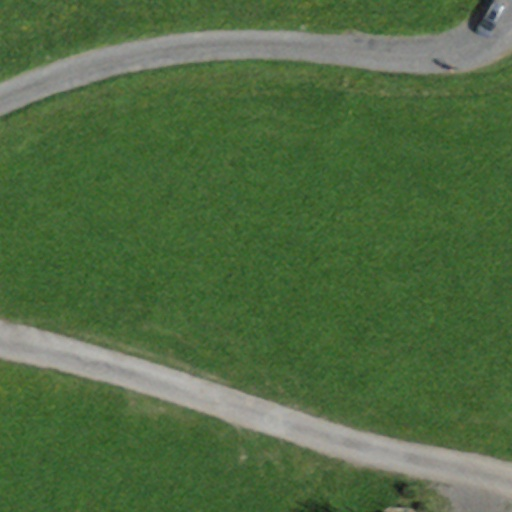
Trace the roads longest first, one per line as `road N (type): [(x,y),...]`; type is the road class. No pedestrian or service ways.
road 1 (unclassified): [(0,103),(119,59),(273,46),(396,58),(445,54),(501,30),(511,8)]
road 2 (track): [(511,484),(323,439),(155,379),(0,342)]
